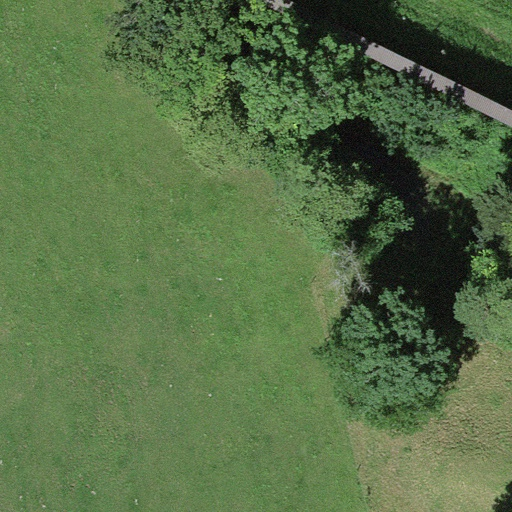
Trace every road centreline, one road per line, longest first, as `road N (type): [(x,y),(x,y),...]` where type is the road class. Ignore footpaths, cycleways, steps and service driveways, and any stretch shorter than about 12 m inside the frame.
road 1 (motorway): [(511,457),(0,71)]
road 2 (motorway): [(0,436),(97,511)]
